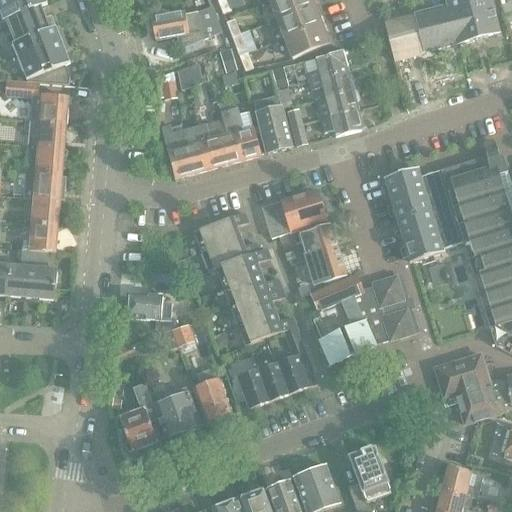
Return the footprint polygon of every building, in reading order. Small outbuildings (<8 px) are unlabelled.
[(0,0),(0,15),(3,23),(7,22),(7,21),(41,8),(42,8),(47,6),(44,0),(0,0)] [(231,13),(230,10),(240,6),(237,0),(226,0),(222,0),(217,2),(223,16),(231,13)] [(278,0),(270,3),(277,22),(314,8),(311,0),(278,0)] [(444,0),(446,9),(385,24),(395,63),(500,36),(490,0),(444,0)] [(511,4),(501,8),(504,16),(511,12),(511,4)] [(46,19),(42,8),(41,8),(7,21),(7,22),(16,45),(12,46),(17,58),(61,41),(51,17),(46,19)] [(277,22),(285,41),(322,27),(314,8),(277,22)] [(185,15),(152,21),(155,42),(176,39),(179,51),(181,57),(205,48),(203,42),(222,34),(213,9),(196,15),(185,17),(185,15)] [(226,25),(232,40),(240,37),(234,22),(226,25)] [(330,47),(322,27),(285,41),(292,61),(330,47)] [(246,51),(240,37),(232,40),(238,54),(246,51)] [(70,65),(61,41),(17,58),(27,84),(69,87),(70,79),(65,67),(70,65)] [(317,60),(304,63),(308,76),(309,83),(348,73),(346,66),(348,62),(346,52),(337,55),(317,60)] [(231,53),(220,56),(226,77),(237,73),(231,53)] [(248,56),(239,59),(245,74),(253,71),(248,56)] [(198,67),(190,70),(194,89),(202,87),(198,67)] [(181,94),(194,89),(190,70),(177,75),(181,94)] [(277,91),(288,89),(284,71),(273,73),(277,91)] [(324,88),(327,99),(353,93),(356,92),(354,82),(350,81),(348,73),(309,83),(311,91),(324,88)] [(238,86),(235,75),(225,78),(228,89),(238,86)] [(178,101),(175,83),(161,86),(164,104),(178,101)] [(39,100),(40,87),(8,84),(7,97),(39,100)] [(292,109),(288,92),(278,94),(282,112),(292,109)] [(316,102),(320,121),(358,113),(356,105),(359,101),(356,92),(353,93),(327,99),(316,102)] [(33,99),(31,124),(67,127),(69,100),(39,98),(39,100),(33,99)] [(228,167),(245,162),(232,112),(229,99),(217,103),(222,122),(216,124),(228,167)] [(267,156),(292,149),(281,110),(257,116),(267,156)] [(238,111),(232,112),(245,162),(260,158),(248,115),(240,117),(238,111)] [(288,115),(292,130),(302,127),(298,112),(288,115)] [(359,120),(358,113),(320,121),(324,135),(335,132),(336,139),(363,132),(363,130),(366,127),(365,122),(359,120)] [(31,124),(29,149),(64,152),(67,127),(31,124)] [(216,124),(200,129),(212,171),(228,167),(216,124)] [(307,145),(302,127),(292,130),(297,148),(307,145)] [(175,181),(195,176),(183,133),(173,136),(171,128),(161,131),(175,181)] [(200,129),(183,133),(195,176),(212,171),(200,129)] [(417,172),(387,181),(413,266),(443,257),(442,253),(464,246),(490,331),(496,349),(511,358),(511,199),(495,146),(495,145),(494,144),(493,144),(492,143),(491,143),(490,143),(489,143),(489,144),(488,144),(487,144),(487,145),(486,145),(486,146),(485,146),(485,147),(485,148),(485,149),(484,149),(485,150),(487,159),(419,180),(417,172)] [(29,149),(26,174),(26,175),(62,178),(64,152),(29,149)] [(26,175),(24,202),(35,203),(35,202),(60,204),(61,192),(65,192),(66,180),(62,180),(62,178),(26,175)] [(281,205),(263,211),(272,240),(290,235),(327,224),(326,221),(328,218),(325,211),(322,209),(317,193),(281,204),(281,205)] [(35,203),(33,227),(58,230),(60,204),(35,202),(35,203)] [(250,412),(317,387),(292,320),(280,324),(272,304),(284,299),(277,281),(263,287),(255,266),(270,261),(266,252),(258,254),(255,245),(242,250),(234,230),(248,225),(244,215),(194,234),(209,274),(216,271),(245,349),(284,334),(293,359),(238,380),(250,412)] [(56,254),(58,230),(33,227),(32,242),(22,241),(21,252),(25,252),(49,254),(49,253),(56,254)] [(296,265),(307,262),(305,257),(337,247),(331,227),(293,239),(295,246),(301,244),(304,254),(294,257),(296,265)] [(346,278),(337,247),(305,257),(307,262),(314,286),(325,283),(325,284),(346,278)] [(48,270),(49,254),(25,252),(24,269),(12,268),(10,298),(55,302),(58,271),(48,270)] [(435,287),(451,284),(447,265),(432,268),(435,287)] [(0,297),(10,298),(12,268),(0,266),(0,297)] [(178,295),(180,277),(153,275),(152,293),(178,295)] [(356,278),(332,288),(312,297),(311,297),(321,320),(314,322),(333,365),(353,357),(353,358),(371,351),(371,348),(389,343),(389,344),(414,336),(396,279),(372,286),(372,289),(362,293),(356,278)] [(309,287),(299,290),(302,300),(309,298),(311,297),(312,297),(309,287)] [(170,332),(177,329),(175,322),(171,321),(173,306),(162,305),(163,298),(130,296),(128,320),(157,322),(156,337),(170,332)] [(177,329),(170,332),(171,334),(176,348),(177,347),(188,344),(195,341),(189,325),(177,329)] [(178,351),(177,347),(176,348),(171,334),(161,338),(166,355),(178,351)] [(115,364),(135,356),(132,347),(115,354),(115,364)] [(506,413),(504,406),(500,395),(496,396),(492,382),(488,383),(480,357),(455,365),(455,364),(440,369),(434,371),(443,399),(446,399),(448,406),(457,403),(465,427),(506,413)] [(202,389),(193,392),(206,428),(215,425),(217,425),(219,425),(221,425),(223,425),(224,424),(226,423),(227,422),(228,422),(230,420),(231,419),(213,371),(197,377),(202,389)] [(511,406),(511,405),(511,378),(507,379),(507,380),(502,381),(503,394),(500,395),(504,406),(510,405),(511,406)] [(502,381),(492,382),(496,396),(500,395),(503,394),(502,381)] [(151,403),(146,391),(144,386),(133,391),(141,411),(119,420),(128,444),(125,448),(126,453),(132,454),(132,455),(159,445),(151,425),(159,422),(154,408),(153,407),(153,408),(151,403)] [(154,388),(146,391),(151,403),(158,400),(154,388)] [(181,436),(201,429),(186,389),(165,397),(167,403),(154,408),(159,422),(166,442),(168,441),(173,444),(180,441),(181,436)] [(114,402),(113,410),(121,411),(122,403),(114,402)] [(511,431),(503,459),(511,461),(511,431)] [(350,460),(359,484),(367,504),(392,495),(375,450),(350,460)] [(305,511),(319,511),(340,505),(326,469),(294,481),(305,511)] [(447,469),(442,492),(472,500),(478,501),(484,479),(481,478),(481,477),(471,475),(447,469)] [(267,491),(274,511),(301,511),(290,482),(267,491)] [(369,511),(367,504),(359,484),(347,488),(356,511),(369,511)] [(245,511),(269,511),(262,492),(241,500),(245,511)] [(442,492),(436,511),(461,511),(462,510),(470,511),(472,500),(442,492)] [(511,511),(511,496),(505,494),(501,509),(511,511)] [(241,511),(237,501),(212,511),(241,511)]
